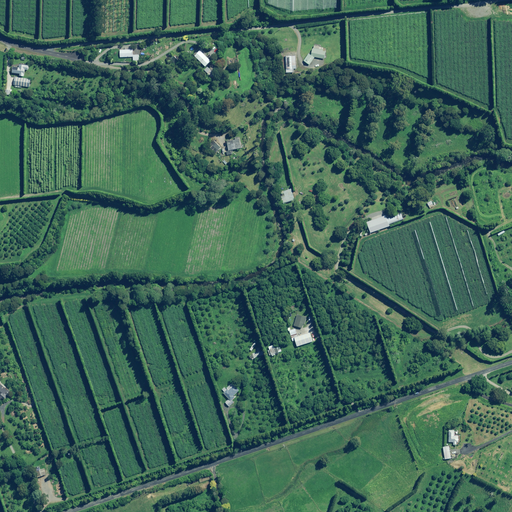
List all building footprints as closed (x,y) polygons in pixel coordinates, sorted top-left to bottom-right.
[(320,46),(314,45),(314,48),(313,48),(311,56),(309,54),(304,61),(309,65),(315,57),(324,59),(326,50),(319,49),(320,46)] [(133,54),(133,50),(120,50),(120,57),(133,56),(133,60),(139,60),(138,54),(133,54)] [(211,61),(200,51),(195,56),(205,67),(211,61)] [(296,69),(295,56),(286,56),(286,69),(296,69)] [(28,64),(19,63),(19,67),(12,66),(12,72),(20,73),(19,75),(24,75),(25,68),(28,69),(28,64)] [(213,73),(207,67),(204,70),(210,76),(213,73)] [(30,79),(14,76),(13,84),(14,84),(14,87),(22,88),(23,85),(29,86),(30,79)] [(226,142),(228,151),(226,152),(227,155),(232,154),(231,150),(241,148),(239,139),(226,142)] [(220,147),(213,141),(208,146),(215,153),(220,147)] [(403,219),(401,213),(387,218),(386,216),(367,222),(371,233),(390,226),(389,224),(403,219)] [(306,318),(297,315),(293,326),(301,328),(303,324),(304,324),(306,318)] [(289,327),(287,328),(288,331),(289,330),(292,341),(294,340),(293,337),(297,336),(295,329),(290,330),(289,327)] [(249,356),(250,358),(251,358),(252,359),(261,355),(260,351),(252,354),(253,354),(249,356)] [(9,391),(0,383),(0,399),(2,397),(4,399),(7,396),(6,395),(9,391)] [(239,390),(232,383),(226,388),(227,389),(223,393),(229,399),(225,402),(229,406),(234,401),(232,399),(235,397),(233,396),(239,390)] [(454,435),(455,430),(449,430),(449,441),(454,442),(454,444),(459,445),(460,435),(454,435)]
